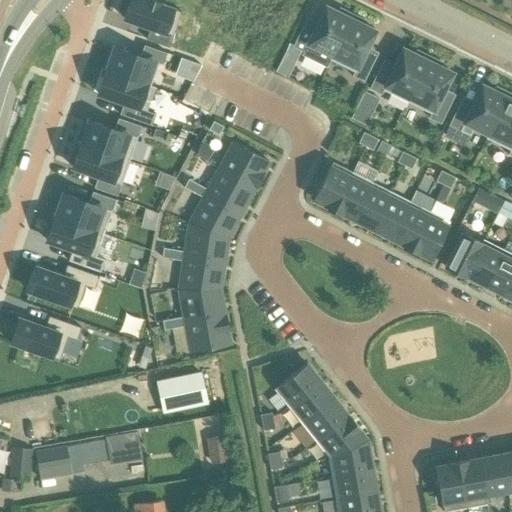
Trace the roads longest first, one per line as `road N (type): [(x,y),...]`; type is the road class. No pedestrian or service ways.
road 1 (residential): [(0,260),(81,26),(72,0)]
road 2 (residential): [(204,78),(301,125),(305,156),(279,215)]
road 3 (residential): [(279,215),(262,247),(285,292),(335,348)]
road 4 (unknown): [(0,395),(158,367)]
road 5 (residential): [(412,284),(279,215)]
